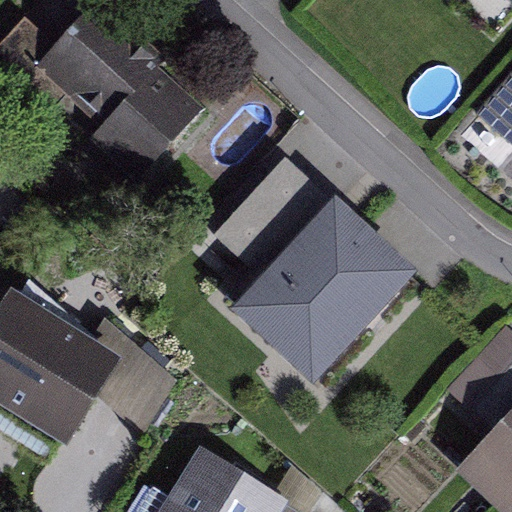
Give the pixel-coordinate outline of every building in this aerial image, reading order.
[(0,64),(127,186),(207,102),(100,0),(57,0),(0,59),(0,64)] [(403,255),(296,163),(217,254),(323,346),(403,255)] [(117,342),(6,283),(0,294),(0,393),(70,431),(117,342)] [(511,410),(461,465),(511,511),(511,410)] [(328,511),(202,432),(151,511),(328,511)]
